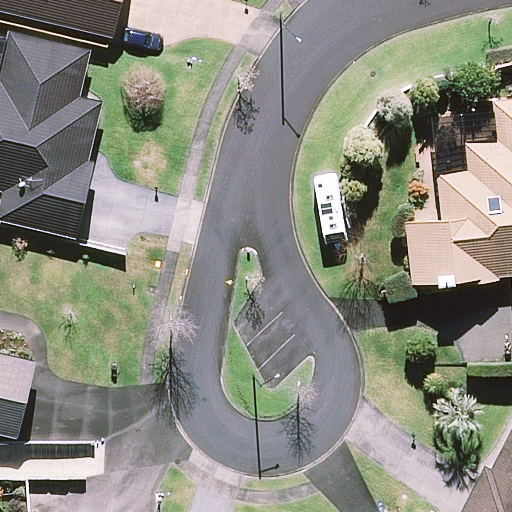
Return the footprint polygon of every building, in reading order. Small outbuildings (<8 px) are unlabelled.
[(0,0),(0,10),(115,37),(123,0),(0,0)] [(92,50),(10,33),(0,79),(0,187),(7,189),(1,220),(78,237),(106,101),(82,96),(92,50)] [(511,100),(480,104),(483,139),(436,143),(442,209),(408,212),(415,285),(511,275),(511,100)] [(0,432),(20,437),(38,362),(0,353),(0,432)] [(511,511),(511,431),(494,467),(489,464),(464,511),(511,511)]
